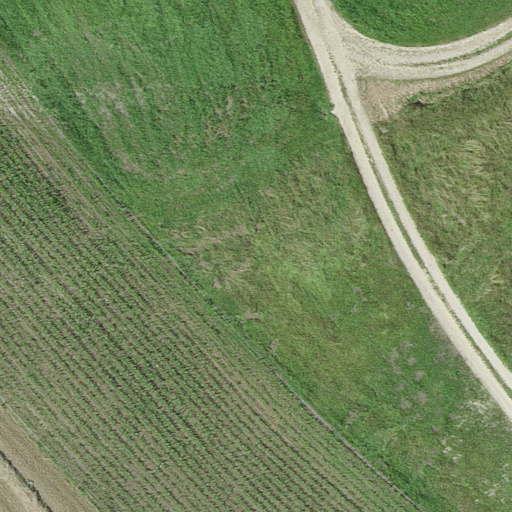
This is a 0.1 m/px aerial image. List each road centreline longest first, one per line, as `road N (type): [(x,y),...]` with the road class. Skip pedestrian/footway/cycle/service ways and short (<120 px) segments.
road 1 (track): [(511,398),(472,352),(403,233),(314,0)]
road 2 (track): [(327,39),(377,57),(429,62),(478,51),(511,32)]
